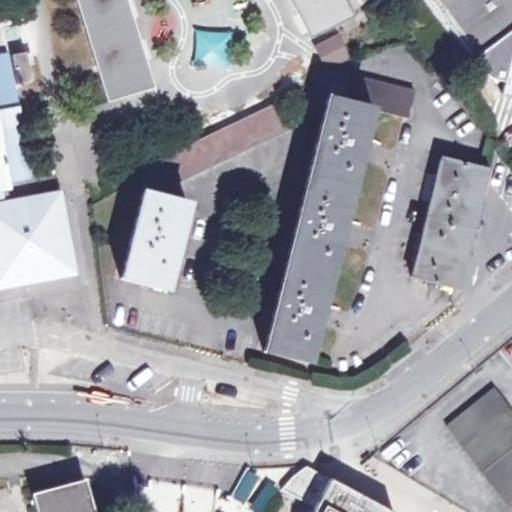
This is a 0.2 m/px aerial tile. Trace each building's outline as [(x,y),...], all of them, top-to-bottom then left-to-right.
[(76,0),(108,100),(154,86),(126,0),(291,0),(310,36),(352,15),(344,0),(76,0)] [(511,0),(427,0),(487,78),(503,82),(507,68),(501,65),(507,43),(511,44),(511,0)] [(312,45),(324,70),(350,57),(337,33),(312,45)] [(500,93),(511,95),(511,44),(507,43),(501,65),(507,68),(503,82),(500,93)] [(0,189),(7,189),(6,184),(31,179),(17,107),(6,55),(0,55),(0,189)] [(327,99),(317,139),(296,224),(263,352),(308,363),(372,110),(406,118),(413,92),(347,75),(330,84),(344,88),(341,103),(327,99)] [(344,88),(330,84),(327,99),(341,103),(344,88)] [(142,193),(168,200),(172,182),(295,124),(283,99),(150,163),(147,174),(142,193)] [(455,288),(485,169),(441,158),(437,175),(433,174),(426,200),(430,201),(422,234),(418,233),(411,260),(414,261),(410,277),(455,288)] [(9,202),(7,189),(0,189),(0,285),(74,272),(59,193),(9,202)] [(168,200),(142,193),(120,277),(165,289),(176,247),(187,205),(168,200)] [(511,411),(494,388),(446,424),(509,506),(511,503),(511,411)] [(88,511),(81,484),(31,498),(34,511),(88,511)] [(382,511),(375,502),(361,511),(382,511)] [(401,511),(392,506),(385,503),(383,504),(389,511),(401,511)]
